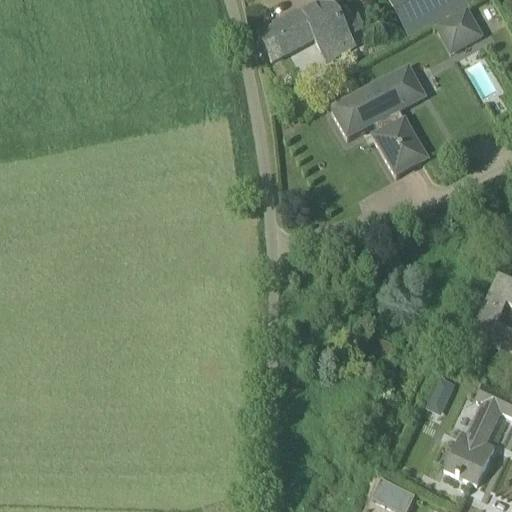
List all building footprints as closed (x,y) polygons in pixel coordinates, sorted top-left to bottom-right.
[(312,0),(317,8),(258,41),(272,66),(314,44),(326,66),(354,50),(349,41),(362,34),(363,28),(353,6),(345,4),(343,0),(312,0)] [(385,0),(410,42),(471,7),(466,0),(385,0)] [(450,59),(463,51),(482,41),(466,14),(435,32),(450,59)] [(427,165),(412,140),(398,115),(423,101),(408,73),(331,117),(347,145),(373,130),(378,139),(373,143),(395,183),(427,165)] [(511,289),(498,283),(471,342),(511,361),(511,289)] [(391,377),(400,352),(380,344),(370,369),(391,377)] [(439,384),(428,412),(441,417),(453,389),(439,384)] [(511,404),(483,391),(476,406),(481,408),(467,440),(461,437),(444,475),(476,491),(494,453),(485,448),(500,417),(511,422),(511,404)] [(408,511),(413,501),(381,486),(372,504),(388,511),(408,511)]
